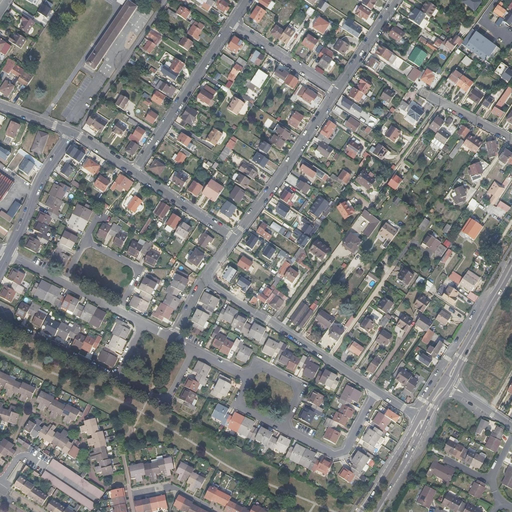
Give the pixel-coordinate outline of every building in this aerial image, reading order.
[(138,7),(131,3),(132,0),(128,0),(86,65),(90,68),(96,72),(138,7)] [(207,10),(209,6),(205,4),(204,2),(202,1),(200,0),(187,0),(188,0),(187,0),(194,0),(202,5),(201,6),(207,10)] [(222,0),(218,0),(221,1),(217,7),(223,12),(229,4),(222,0)] [(260,0),(259,3),(271,10),(274,4),(268,0),(260,0)] [(373,0),(364,0),(362,5),(370,10),(376,2),(373,0)] [(481,3),(476,0),(470,0),(467,6),(476,11),(481,3)] [(420,12),(423,14),(429,18),(436,8),(426,2),(420,12)] [(51,8),(42,3),(37,11),(46,16),(51,8)] [(319,5),(317,9),(323,13),(327,6),(322,3),(320,5),(319,5)] [(493,13),(497,16),(500,18),(504,21),(508,15),(500,9),(502,7),(499,5),(493,13)] [(180,6),(175,13),(177,15),(184,19),(189,11),(180,6)] [(258,23),(265,12),(257,7),(250,17),(258,23)] [(361,18),(366,21),(370,14),(360,7),(355,16),(360,19),(361,18)] [(421,17),(423,14),(420,12),(412,7),(406,17),(416,24),(421,17)] [(175,13),(168,8),(165,12),(175,18),(177,15),(175,13)] [(511,18),(511,14),(509,13),(508,15),(504,21),(503,22),(508,25),(511,18)] [(28,34),(35,23),(32,21),(24,17),(21,21),(24,23),(20,29),(28,34)] [(421,17),(416,24),(420,27),(425,20),(421,17)] [(312,28),(322,35),(329,25),(319,18),(312,28)] [(189,22),(193,25),(200,30),(203,26),(198,22),(198,23),(191,19),(189,22)] [(348,19),(342,29),(358,39),(362,32),(352,25),(354,23),(348,19)] [(157,21),(153,28),(156,31),(158,28),(159,29),(162,24),(157,21)] [(195,39),(201,30),(200,30),(193,25),(188,33),(195,39)] [(278,39),(284,31),(276,26),(271,34),(278,39)] [(287,27),(284,31),(278,39),(287,45),(295,33),(287,27)] [(397,30),(399,28),(397,27),(395,28),(389,36),(399,42),(401,39),(404,34),(397,30)] [(154,38),(151,43),(155,45),(159,40),(160,38),(150,30),(147,35),(150,37),(151,36),(154,38)] [(462,44),(474,53),(485,39),(472,30),(464,41),(462,44)] [(7,35),(4,39),(16,46),(21,38),(12,31),(8,36),(7,35)] [(311,52),(318,42),(308,35),(301,45),(311,52)] [(453,41),(448,37),(443,42),(443,43),(442,45),(453,52),(458,45),(462,40),(457,36),(453,41)] [(184,37),(178,45),(187,52),(193,44),(184,37)] [(236,53),(242,42),(235,37),(228,48),(236,53)] [(418,41),(436,53),(442,45),(443,43),(434,37),(431,42),(436,45),(435,47),(429,43),(428,43),(421,39),(420,40),(419,40),(418,41)] [(0,53),(5,56),(8,51),(11,47),(0,39),(0,53)] [(493,44),(485,39),(474,53),(482,59),(493,44)] [(333,50),(343,56),(346,52),(345,51),(348,45),(340,40),(333,50)] [(150,52),(155,45),(151,43),(148,41),(146,43),(143,48),(150,52)] [(500,50),(493,44),(482,59),(485,61),(486,62),(485,62),(486,63),(487,62),(490,64),(500,50)] [(314,53),(319,56),(323,49),(319,46),(314,53)] [(387,62),(393,54),(381,46),(375,54),(387,62)] [(324,47),(323,49),(319,56),(318,56),(322,59),(318,65),(326,70),(332,60),(330,59),(333,53),(324,47)] [(418,67),(427,55),(417,48),(411,57),(410,56),(407,60),(418,67)] [(163,52),(159,49),(154,55),(158,58),(163,52)] [(263,57),(254,51),(248,60),(258,66),(263,57)] [(231,64),(233,60),(223,54),(220,57),(224,59),(231,64)] [(472,61),(466,56),(462,62),(468,66),(472,61)] [(243,67),(247,62),(241,58),(238,64),(243,67)] [(380,64),(372,58),(367,66),(375,71),(380,64)] [(16,76),(20,78),(24,71),(15,65),(16,64),(8,59),(1,70),(9,75),(10,73),(16,76)] [(172,66),(170,70),(177,75),(184,64),(177,60),(172,66)] [(230,80),(226,87),(229,89),(234,80),(240,71),(243,68),(237,64),(227,78),(230,80)] [(412,71),(407,79),(414,83),(422,73),(414,68),(412,71)] [(175,77),(163,69),(161,72),(178,83),(181,79),(176,75),(175,77)] [(268,75),(259,69),(251,81),(248,85),(253,88),(256,83),(261,86),(268,75)] [(428,70),(422,80),(424,81),(431,72),(428,70)] [(456,84),(463,76),(455,70),(447,81),(455,86),(456,84)] [(28,84),(33,77),(31,75),(24,71),(20,78),(28,84)] [(282,74),(277,71),(274,75),(279,79),(278,80),(282,83),(288,75),(284,72),(282,74)] [(436,75),(431,72),(424,81),(430,85),(436,75)] [(14,87),(17,83),(18,81),(20,78),(16,76),(10,85),(14,87)] [(298,81),(289,76),(284,84),(292,89),(298,81)] [(474,84),(463,76),(456,84),(467,92),(474,84)] [(28,84),(20,78),(18,81),(23,84),(26,86),(27,87),(28,84)] [(243,85),(247,87),(248,85),(251,81),(247,78),(243,85)] [(358,91),(361,92),(365,95),(372,84),(363,79),(358,86),(360,87),(358,91)] [(0,92),(7,97),(14,87),(10,85),(5,82),(0,90),(0,92)] [(174,91),(175,91),(176,89),(167,83),(165,85),(163,84),(161,87),(159,90),(166,95),(167,93),(171,95),(174,91)] [(304,86),(300,84),(292,95),(290,99),(294,102),(298,94),(302,97),(302,98),(310,103),(312,101),(313,101),(317,95),(307,89),(307,90),(303,87),(304,86)] [(208,104),(216,92),(207,85),(204,90),(203,89),(197,97),(208,104)] [(359,95),(361,92),(358,91),(355,88),(350,97),(356,100),(357,98),(359,99),(361,96),(359,95)] [(511,91),(508,88),(492,111),(502,118),(505,114),(498,110),(511,91)] [(389,104),(395,95),(387,89),(381,98),(389,104)] [(484,97),(475,89),(469,97),(479,104),(484,97)] [(160,105),(165,97),(157,92),(156,94),(152,100),(160,105)] [(242,94),(241,97),(253,105),(255,102),(242,94)] [(125,107),(129,101),(121,96),(115,105),(124,111),(126,108),(125,107)] [(495,101),(488,96),(482,105),(489,110),(495,101)] [(245,104),(235,97),(232,103),(233,103),(232,106),(230,105),(227,110),(237,116),(245,104)] [(347,99),(343,106),(351,111),(353,107),(362,113),(364,110),(355,104),(347,99)] [(409,105),(402,100),(398,106),(404,111),(409,105)] [(340,115),(343,110),(337,106),(334,111),(340,115)] [(414,106),(408,114),(418,121),(424,113),(414,106)] [(184,120),(180,126),(186,129),(190,124),(192,125),(196,119),(194,118),(197,114),(196,113),(197,111),(192,108),(190,110),(188,108),(181,118),(184,120)] [(149,110),(143,118),(150,123),(156,115),(149,110)] [(293,114),(291,112),(287,117),(290,119),(288,123),(296,128),(303,117),(295,112),(293,114)] [(108,124),(92,113),(85,123),(90,127),(92,125),(99,130),(98,131),(102,133),(108,124)] [(405,118),(415,125),(418,121),(408,114),(405,118)] [(437,133),(440,129),(445,122),(437,117),(429,127),(437,133)] [(127,123),(135,128),(138,124),(129,118),(127,123)] [(359,124),(350,118),(346,124),(355,130),(359,124)] [(330,121),(318,139),(322,142),(327,145),(330,140),(328,139),(336,126),(330,121)] [(12,122),(4,142),(9,144),(10,140),(12,141),(19,125),(12,122)] [(126,129),(116,123),(111,131),(115,134),(116,133),(121,137),(126,129)] [(469,131),(461,125),(459,128),(461,129),(458,133),(464,138),(469,131)] [(281,126),(276,134),(286,141),(291,133),(281,126)] [(394,143),(401,133),(392,126),(384,136),(394,143)] [(128,139),(132,142),(137,145),(140,140),(141,141),(146,133),(138,127),(134,133),(136,134),(134,137),(131,134),(128,139)] [(215,146),(223,134),(214,128),(206,140),(215,146)] [(440,129),(437,133),(431,142),(441,149),(450,136),(440,129)] [(41,154),(48,135),(39,131),(32,150),(41,154)] [(189,142),(191,139),(181,133),(177,140),(186,147),(189,142)] [(281,149),(286,141),(276,134),(271,142),(281,149)] [(232,136),(230,139),(235,143),(237,140),(242,144),(241,145),(246,149),(248,146),(232,136)] [(474,140),(469,136),(464,142),(463,145),(471,151),(478,141),(475,139),(474,140)] [(230,139),(226,146),(230,149),(232,150),(236,143),(235,143),(230,139)] [(347,150),(353,141),(350,139),(344,148),(347,150)] [(459,150),(463,145),(464,142),(460,139),(454,147),(459,150)] [(363,148),(353,141),(347,150),(357,157),(358,154),(363,148)] [(133,157),(139,147),(137,145),(132,142),(125,152),(133,157)] [(267,155),(272,147),(264,142),(259,149),(267,155)] [(328,146),(327,145),(322,142),(317,150),(323,154),(323,155),(328,159),(334,150),(328,146)] [(496,153),(494,142),(486,144),(489,158),(496,153)] [(384,154),(387,150),(379,144),(375,149),(372,153),(380,159),(384,154)] [(78,150),(71,146),(66,154),(72,159),(73,159),(80,163),(85,155),(79,150),(78,150)] [(230,149),(226,146),(219,157),(223,160),(230,149)] [(453,159),(459,150),(454,147),(448,156),(453,159)] [(186,156),(188,157),(191,153),(182,148),(177,155),(174,160),(181,164),(186,156)] [(497,161),(505,166),(507,163),(511,156),(505,151),(497,161)] [(264,168),(269,160),(258,152),(253,161),(264,168)] [(367,160),(364,157),(358,166),(362,168),(367,160)] [(28,175),(35,165),(26,159),(19,169),(28,175)] [(99,165),(90,160),(85,168),(94,174),(99,165)] [(165,166),(155,160),(150,169),(159,175),(165,166)] [(313,168),(305,162),(300,170),(313,179),(316,175),(326,182),(329,176),(314,166),(313,168)] [(74,169),(67,164),(61,173),(68,178),(74,169)] [(244,164),(240,171),(253,180),(257,173),(244,164)] [(481,174),(478,164),(470,167),(473,177),(470,178),(471,182),(473,181),(477,184),(481,179),(479,175),(481,174)] [(362,168),(358,166),(358,165),(353,171),(357,174),(362,168)] [(351,174),(343,168),(340,172),(341,173),(338,177),(338,178),(341,180),(345,183),(351,174)] [(169,180),(172,182),(178,173),(175,171),(169,180)] [(0,172),(0,185),(9,191),(15,183),(0,172)] [(375,181),(363,172),(356,181),(368,190),(375,181)] [(188,179),(178,173),(172,182),(181,188),(188,179)] [(338,177),(333,173),(330,177),(339,183),(341,180),(338,178),(338,177)] [(240,174),(235,182),(245,189),(250,181),(240,174)] [(118,179),(117,179),(114,184),(118,187),(120,184),(129,190),(134,183),(122,175),(121,177),(120,176),(118,179)] [(403,181),(395,175),(388,184),(396,190),(403,181)] [(111,183),(101,176),(95,185),(104,192),(111,183)] [(216,186),(218,184),(211,179),(202,194),(215,202),(223,190),(216,186)] [(306,194),(310,186),(301,180),(297,188),(306,194)] [(196,196),(202,187),(194,181),(188,191),(196,196)] [(500,186),(494,182),(488,191),(494,195),(492,197),(496,200),(502,191),(498,188),(500,186)] [(57,185),(52,195),(63,201),(68,190),(71,192),(73,189),(62,184),(61,187),(57,185)] [(0,196),(4,199),(9,191),(0,185),(0,196)] [(463,190),(462,187),(453,190),(453,191),(451,191),(455,205),(465,202),(464,198),(466,197),(464,193),(466,193),(465,190),(463,190)] [(245,194),(236,188),(230,197),(239,203),(245,194)] [(295,194),(296,193),(288,188),(280,199),(287,203),(290,198),(293,193),(295,194)] [(394,193),(391,197),(396,200),(401,204),(404,200),(394,193)] [(50,208),(48,211),(59,216),(60,213),(57,211),(63,201),(52,195),(46,205),(50,208)] [(124,205),(127,207),(134,197),(130,195),(124,205)] [(323,197),(322,196),(312,209),(313,210),(323,197)] [(323,222),(336,203),(334,201),(330,207),(328,206),(327,207),(325,206),(328,201),(323,197),(313,210),(312,209),(309,213),(317,218),(323,210),(326,210),(329,212),(326,216),(325,217),(324,216),(321,220),(323,222)] [(142,204),(143,202),(139,199),(138,200),(135,198),(127,208),(135,213),(137,210),(139,211),(143,205),(142,204)] [(472,199),(468,204),(475,209),(478,206),(475,204),(476,202),(472,199)] [(308,201),(306,200),(299,212),(300,213),(308,201)] [(17,201),(8,214),(14,218),(22,205),(17,201)] [(163,218),(166,215),(168,212),(170,208),(161,201),(157,207),(160,209),(156,214),(163,218)] [(229,219),(237,207),(228,201),(220,213),(229,219)] [(499,202),(496,207),(507,214),(510,209),(499,202)] [(350,209),(346,203),(338,208),(345,219),(355,212),(352,208),(350,209)] [(78,204),(73,214),(74,214),(87,221),(92,211),(88,209),(90,206),(86,204),(85,207),(78,204)] [(290,210),(281,204),(276,212),(285,218),(290,210)] [(468,204),(464,210),(471,216),(475,209),(468,204)] [(175,208),(168,217),(170,218),(169,219),(170,220),(167,224),(171,227),(174,229),(176,226),(178,227),(180,223),(179,222),(181,219),(174,214),(177,209),(175,208)] [(372,222),(375,218),(364,210),(361,215),(367,219),(368,219),(372,222)] [(3,211),(0,215),(11,223),(14,218),(8,214),(3,211)] [(41,212),(37,220),(38,221),(47,226),(52,217),(57,220),(59,216),(48,211),(46,215),(41,212)] [(82,230),(87,221),(74,214),(69,224),(75,227),(73,230),(77,232),(79,229),(81,230),(82,230)] [(148,218),(140,234),(143,235),(151,220),(148,218)] [(311,222),(304,218),(302,221),(307,224),(302,231),(305,233),(304,234),(307,236),(315,226),(310,223),(311,222)] [(424,230),(430,222),(426,219),(420,227),(424,230)] [(481,229),(468,220),(460,233),(473,241),(481,229)] [(45,235),(49,227),(47,226),(38,221),(34,230),(39,232),(37,236),(48,241),(50,238),(45,235)] [(363,233),(369,237),(377,226),(372,222),(371,223),(363,233)] [(386,222),(379,232),(383,235),(384,233),(389,237),(388,238),(385,242),(388,244),(396,233),(388,227),(390,225),(386,222)] [(106,239),(108,234),(112,236),(118,225),(113,223),(111,228),(103,224),(97,235),(106,239)] [(192,229),(182,223),(176,232),(185,238),(192,229)] [(263,223),(258,230),(266,237),(268,234),(266,232),(264,231),(267,226),(263,223)] [(446,233),(451,226),(448,224),(442,231),(446,233)] [(121,227),(118,225),(112,236),(116,238),(113,243),(122,247),(127,237),(119,232),(121,227)] [(311,239),(320,227),(318,225),(309,238),(311,239)] [(77,232),(73,230),(66,226),(64,230),(66,231),(63,237),(74,243),(77,237),(75,236),(77,232)] [(255,229),(253,231),(268,241),(270,239),(268,238),(267,239),(265,238),(266,237),(258,230),(255,229)] [(159,231),(152,242),(154,244),(161,233),(159,231)] [(209,242),(211,244),(214,240),(205,234),(198,243),(205,248),(209,242)] [(352,234),(343,245),(347,248),(348,247),(355,252),(362,242),(352,234)] [(299,243),(298,245),(301,247),(304,250),(305,249),(311,239),(309,238),(304,235),(302,237),(301,239),(298,242),(299,243)] [(430,235),(422,246),(426,249),(427,247),(442,258),(447,250),(441,246),(442,243),(436,239),(432,236),(430,235)] [(30,237),(25,247),(36,253),(41,242),(46,245),(48,241),(37,236),(35,239),(30,237)] [(259,240),(252,236),(246,246),(252,250),(259,240)] [(59,242),(57,246),(67,251),(69,248),(72,249),(74,243),(63,237),(60,243),(59,242)] [(137,257),(140,252),(143,254),(149,243),(145,241),(143,247),(133,242),(127,252),(137,257)] [(330,250),(318,241),(311,252),(322,260),(330,250)] [(152,245),(149,243),(143,254),(147,256),(145,261),(154,266),(159,255),(150,251),(152,245)] [(65,254),(67,251),(57,246),(55,249),(58,251),(53,261),(64,267),(69,256),(68,256),(65,254)] [(277,251),(269,246),(263,255),(270,260),(277,251)] [(293,258),(297,260),(297,259),(299,257),(304,250),(301,247),(300,248),(293,258)] [(307,256),(305,249),(304,250),(299,257),(304,261),(307,256)] [(282,250),(280,253),(285,256),(288,259),(290,255),(282,250)] [(448,250),(439,263),(445,267),(450,260),(448,259),(451,253),(448,250)] [(197,266),(204,257),(196,251),(189,260),(197,266)] [(238,265),(247,271),(250,268),(251,266),(253,263),(244,257),(238,265)] [(277,277),(282,280),(283,279),(291,268),(296,261),(297,260),(293,258),(293,257),(290,261),(288,260),(283,267),(277,277)] [(303,263),(304,261),(299,257),(297,259),(297,260),(296,261),(300,265),(301,265),(305,267),(306,265),(303,263)] [(300,275),(291,268),(283,279),(287,282),(289,279),(293,283),(300,275)] [(14,283),(12,286),(23,291),(24,288),(19,285),(25,275),(14,269),(9,280),(14,283)] [(403,275),(399,281),(404,284),(411,274),(405,269),(402,274),(403,275)] [(176,274),(173,280),(184,286),(187,280),(184,279),(186,275),(176,270),(174,273),(176,274)] [(380,280),(369,272),(367,275),(378,282),(380,280)] [(463,280),(452,272),(448,279),(456,284),(459,286),(461,284),(463,280)] [(414,276),(411,274),(404,284),(407,286),(414,276)] [(478,282),(467,274),(463,280),(461,284),(472,291),(478,282)] [(146,278),(143,284),(153,290),(157,284),(158,285),(160,281),(150,276),(148,279),(146,278)] [(427,281),(420,276),(416,282),(423,287),(427,281)] [(274,285),(277,287),(282,280),(277,277),(274,280),(276,281),(274,285)] [(168,285),(166,289),(176,294),(178,290),(181,292),(184,286),(173,280),(170,286),(168,285)] [(428,280),(427,281),(423,287),(422,288),(428,292),(433,284),(428,280)] [(45,300),(45,299),(52,286),(42,281),(40,284),(37,283),(32,293),(45,300)] [(142,291),(140,295),(150,300),(151,301),(153,297),(151,295),(153,290),(143,284),(140,290),(142,291)] [(52,285),(52,286),(45,299),(55,304),(58,306),(59,304),(63,296),(60,295),(61,292),(62,290),(52,285)] [(21,294),(23,291),(12,286),(11,289),(5,286),(0,296),(11,302),(16,292),(21,294)] [(258,298),(265,304),(267,302),(274,292),(267,287),(262,294),(261,293),(258,298)] [(275,290),(274,292),(267,302),(278,310),(284,301),(283,300),(276,296),(280,291),(276,288),(275,290)] [(169,295),(164,304),(174,309),(175,310),(180,300),(175,298),(176,294),(166,289),(164,292),(169,295)] [(455,300),(458,295),(455,292),(452,290),(450,289),(443,299),(453,306),(456,301),(455,300)] [(280,291),(276,296),(283,300),(286,296),(280,291)] [(204,305),(202,308),(212,313),(219,300),(205,293),(200,302),(202,303),(204,305)] [(474,304),(477,299),(470,294),(466,299),(474,304)] [(61,308),(67,311),(74,298),(68,295),(67,298),(63,296),(59,304),(62,306),(61,308)] [(143,313),(150,300),(140,295),(139,298),(136,297),(135,296),(130,306),(143,313)] [(415,305),(425,312),(431,303),(426,300),(427,299),(422,295),(415,305)] [(79,301),(74,298),(67,311),(73,314),(74,312),(78,314),(82,306),(78,304),(79,301)] [(386,298),(378,309),(383,313),(391,302),(386,298)] [(310,305),(304,301),(295,313),(297,314),(293,320),(297,322),(302,315),(301,314),(303,311),(304,312),(310,305)] [(394,304),(391,302),(383,313),(386,315),(387,314),(394,304)] [(28,313),(31,315),(37,305),(33,303),(30,308),(22,303),(17,314),(25,318),(28,313)] [(82,306),(78,314),(77,316),(90,322),(97,309),(97,308),(87,303),(87,304),(86,307),(82,306)] [(318,306),(313,303),(303,317),(304,317),(299,324),(302,327),(311,315),(310,315),(318,306)] [(168,320),(174,309),(164,304),(162,304),(157,314),(154,313),(152,316),(163,321),(164,318),(168,320)] [(41,307),(37,305),(31,315),(36,317),(33,322),(41,326),(47,316),(38,312),(41,307)] [(338,316),(325,307),(319,315),(332,324),(338,316)] [(213,314),(212,313),(202,308),(200,312),(198,311),(195,316),(206,322),(209,316),(211,317),(213,314)] [(232,324),(237,315),(238,313),(227,308),(226,311),(222,310),(219,317),(217,320),(220,322),(222,319),(232,324)] [(106,314),(97,309),(90,322),(99,327),(103,321),(106,323),(108,320),(105,318),(106,314)] [(452,317),(442,311),(437,319),(446,326),(452,317)] [(405,314),(401,320),(398,325),(407,331),(414,322),(409,319),(410,318),(405,314)] [(45,331),(55,336),(56,334),(61,325),(51,319),(52,317),(48,315),(43,325),(47,327),(45,331)] [(237,315),(232,324),(232,326),(241,331),(240,334),(244,336),(249,326),(245,324),(247,320),(237,315)] [(352,315),(345,326),(348,328),(355,318),(352,315)] [(372,321),(373,319),(368,315),(360,327),(367,332),(371,326),(372,327),(375,324),(372,321)] [(426,329),(429,331),(430,330),(434,323),(431,322),(432,321),(423,315),(416,324),(425,331),(426,329)] [(194,324),(192,327),(195,329),(200,331),(203,333),(205,329),(203,328),(206,322),(195,316),(192,322),(194,324)] [(379,324),(384,328),(390,321),(385,317),(379,324)] [(119,323),(114,334),(115,335),(125,340),(130,329),(126,327),(128,324),(118,318),(116,322),(119,323)] [(62,323),(61,325),(56,334),(67,339),(68,336),(72,338),(77,327),(74,325),(72,328),(62,323)] [(248,336),(254,339),(259,328),(254,325),(253,327),(249,326),(244,336),(247,338),(248,336)] [(329,334),(338,341),(344,332),(335,326),(329,334)] [(73,345),(82,349),(82,347),(87,338),(78,334),(81,329),(77,327),(72,338),(76,340),(73,345)] [(221,350),(226,341),(227,339),(218,334),(221,330),(217,328),(211,338),(215,340),(213,346),(221,350)] [(265,331),(259,328),(254,339),(260,342),(259,344),(263,346),(268,335),(264,333),(265,331)] [(380,343),(384,345),(390,336),(383,330),(376,341),(380,343)] [(436,333),(430,330),(429,331),(423,339),(429,343),(436,333)] [(127,341),(125,340),(115,335),(110,345),(107,344),(105,347),(106,348),(116,353),(117,349),(122,351),(127,341)] [(96,340),(88,337),(87,338),(82,347),(90,352),(93,346),(97,348),(99,344),(103,338),(98,336),(96,340)] [(234,345),(226,341),(221,350),(220,351),(228,356),(231,350),(236,353),(241,342),(236,340),(234,345)] [(350,349),(355,342),(353,340),(346,349),(354,354),(355,352),(350,349)] [(275,354),(278,355),(283,344),(280,343),(279,346),(268,341),(263,352),(273,357),(275,354)] [(244,343),(241,342),(236,353),(238,354),(236,358),(246,363),(252,352),(242,347),(244,343)] [(355,352),(359,355),(364,348),(355,342),(350,349),(355,352)] [(435,358),(444,345),(441,342),(435,350),(430,347),(426,352),(431,356),(435,358)] [(280,363),(288,367),(292,357),(293,356),(285,352),(287,346),(283,344),(278,355),(282,357),(280,363)] [(114,356),(116,353),(106,348),(100,360),(114,367),(118,358),(114,356)] [(419,355),(416,359),(429,367),(432,363),(432,362),(433,361),(424,355),(422,357),(419,355)] [(292,357),(288,367),(287,368),(295,373),(298,367),(302,370),(307,359),(303,356),(300,361),(292,357)] [(382,361),(376,357),(367,369),(371,371),(373,369),(376,371),(382,361)] [(303,375),(313,380),(319,368),(309,363),(311,360),(307,359),(302,370),(305,371),(303,375)] [(198,373),(196,376),(206,381),(208,378),(205,376),(210,366),(199,360),(194,371),(198,373)] [(397,379),(402,371),(407,364),(403,362),(399,368),(393,377),(397,379)] [(412,377),(402,371),(397,379),(406,386),(412,377)] [(320,382),(325,385),(331,375),(325,372),(324,374),(321,373),(315,383),(319,385),(320,382)] [(220,379),(217,385),(228,390),(230,385),(228,383),(230,379),(219,374),(218,378),(220,379)] [(331,375),(325,385),(331,388),(330,391),(334,392),(339,382),(336,380),(337,378),(331,375)] [(412,377),(406,386),(405,387),(406,387),(403,392),(409,396),(418,382),(417,381),(420,377),(417,375),(414,379),(412,377)] [(204,385),(206,381),(196,376),(193,380),(188,377),(184,385),(195,391),(199,383),(204,385)] [(8,377),(3,386),(6,388),(4,393),(7,394),(14,380),(8,377)] [(17,391),(21,383),(14,380),(7,394),(10,396),(12,391),(16,393),(17,391)] [(21,383),(17,391),(20,393),(18,398),(21,399),(24,395),(28,385),(22,382),(21,383)] [(28,385),(24,395),(21,399),(24,401),(27,396),(30,398),(35,388),(28,385)] [(225,396),(228,390),(217,385),(214,390),(211,389),(210,393),(220,398),(222,395),(225,396)] [(347,386),(341,399),(351,404),(352,401),(356,403),(361,393),(347,386)] [(191,404),(196,393),(185,388),(179,398),(185,401),(183,404),(194,410),(195,406),(191,404)] [(41,410),(48,394),(41,391),(37,401),(40,403),(37,408),(41,410)] [(313,405),(311,408),(322,413),(324,410),(319,408),(324,397),(313,392),(308,402),(313,405)] [(49,407),(53,399),(54,398),(48,394),(41,410),(43,411),(46,406),(49,407)] [(60,403),(53,399),(49,407),(48,409),(52,411),(50,415),(53,417),(60,403)] [(351,404),(341,399),(340,399),(338,403),(343,405),(339,413),(348,418),(350,419),(354,411),(349,408),(351,404)] [(58,414),(62,416),(62,414),(66,406),(60,403),(53,417),(56,419),(58,414)] [(74,407),(67,404),(66,406),(62,414),(66,416),(63,421),(66,422),(74,407)] [(220,423),(224,425),(227,418),(229,415),(225,413),(227,409),(225,408),(218,404),(212,415),(222,420),(220,423)] [(6,410),(3,420),(10,423),(15,407),(12,406),(10,411),(6,410)] [(15,407),(10,423),(16,425),(20,415),(16,414),(18,408),(15,407)] [(74,407),(66,422),(69,424),(71,419),(75,421),(80,411),(74,407)] [(322,413),(311,408),(310,411),(305,408),(299,419),(310,424),(315,414),(321,417),(322,413)] [(385,416),(390,419),(396,423),(399,417),(389,410),(385,416)] [(232,417),(229,415),(227,418),(230,420),(227,426),(237,431),(244,417),(234,412),(232,417)] [(384,429),(390,419),(385,416),(379,412),(373,422),(376,424),(374,427),(384,434),(386,430),(384,429)] [(348,418),(339,413),(337,413),(333,421),(328,418),(326,422),(337,428),(339,424),(344,426),(348,418)] [(31,417),(25,426),(31,430),(40,417),(38,415),(35,420),(31,417)] [(38,434),(38,433),(43,425),(40,423),(43,419),(40,417),(31,430),(38,434)] [(244,417),(237,431),(247,436),(247,437),(250,438),(255,428),(252,426),(253,424),(254,422),(244,417)] [(86,425),(81,426),(82,429),(97,426),(96,419),(85,421),(86,425)] [(483,429),(486,431),(489,423),(481,419),(476,432),(481,434),(483,429)] [(38,433),(45,437),(53,424),(50,422),(48,426),(44,424),(43,425),(38,433)] [(335,432),(337,428),(326,422),(324,426),(329,429),(324,439),(335,444),(340,434),(335,432)] [(45,437),(51,441),(52,439),(57,432),(53,430),(56,426),(53,424),(45,437)] [(92,434),(97,427),(97,426),(82,429),(82,433),(87,432),(88,435),(92,434)] [(261,441),(266,430),(260,427),(259,430),(255,428),(250,438),(254,440),(255,438),(261,441)] [(382,437),(384,434),(374,427),(372,430),(370,429),(366,435),(376,442),(380,436),(382,437)] [(58,430),(57,432),(52,439),(58,443),(67,430),(64,428),(62,432),(58,430)] [(500,442),(505,431),(498,428),(493,439),(491,438),(486,449),(496,454),(501,443),(500,442)] [(65,447),(68,442),(70,438),(67,436),(70,432),(67,430),(58,443),(65,447)] [(265,446),(269,448),(276,435),(266,430),(261,441),(266,444),(265,446)] [(103,432),(98,433),(92,434),(93,438),(88,439),(88,443),(104,439),(103,432)] [(279,437),(276,435),(269,448),(272,450),(274,447),(284,452),(290,441),(279,435),(279,437)] [(373,447),(376,442),(366,435),(363,440),(365,442),(363,445),(372,451),(375,448),(373,447)] [(458,446),(460,443),(451,438),(444,452),(450,455),(449,456),(453,457),(453,456),(460,459),(459,460),(465,463),(465,462),(471,465),(471,466),(474,468),(475,467),(480,470),(485,460),(470,453),(468,456),(463,453),(464,450),(458,446)] [(29,451),(32,448),(19,439),(17,441),(29,451)] [(68,442),(65,447),(63,450),(69,454),(77,441),(75,439),(72,444),(68,442)] [(95,449),(102,448),(106,447),(104,439),(88,443),(89,446),(94,445),(95,449)] [(15,445),(6,440),(2,446),(15,455),(17,452),(13,449),(15,445)] [(77,441),(69,454),(74,459),(80,450),(77,448),(80,443),(77,441)] [(285,456),(299,463),(305,449),(296,444),(294,448),(290,446),(285,456)] [(2,446),(0,448),(0,453),(4,456),(7,458),(9,455),(13,458),(15,455),(2,446)] [(102,448),(95,449),(91,450),(91,454),(87,455),(87,458),(103,455),(102,448)] [(306,449),(305,449),(299,463),(308,468),(312,461),(315,463),(317,459),(313,458),(315,454),(306,449)] [(359,451),(355,457),(365,464),(369,458),(371,459),(373,456),(364,449),(361,453),(359,451)] [(93,460),(94,464),(98,463),(104,462),(103,455),(87,458),(88,461),(93,460)] [(320,461),(317,459),(315,463),(312,470),(315,472),(316,468),(327,474),(332,462),(322,457),(320,461)] [(354,464),(352,468),(361,474),(364,470),(361,469),(365,464),(355,457),(351,463),(354,464)] [(166,461),(169,476),(172,475),(171,470),(175,470),(173,459),(166,461)] [(109,468),(108,461),(104,462),(98,463),(99,467),(93,468),(94,471),(109,468)] [(166,461),(158,462),(159,463),(161,473),(165,472),(166,477),(169,476),(166,461)] [(21,473),(25,475),(28,466),(19,462),(17,466),(23,468),(21,473)] [(450,484),(456,472),(452,471),(452,472),(438,465),(439,464),(434,462),(427,475),(432,478),(433,475),(450,484)] [(157,474),(161,473),(159,463),(152,465),(155,481),(158,480),(157,474)] [(181,475),(179,480),(182,481),(189,467),(183,464),(178,473),(181,475)] [(142,476),(147,476),(145,466),(144,465),(137,466),(140,482),(143,482),(142,476)] [(152,465),(145,466),(147,476),(147,477),(151,476),(152,481),(155,481),(152,465)] [(140,482),(137,466),(130,468),(132,478),(136,478),(137,483),(140,482)] [(187,478),(191,480),(194,474),(196,470),(189,467),(182,481),(185,483),(187,478)] [(109,468),(94,471),(94,475),(100,474),(100,477),(111,475),(109,468)] [(359,478),(361,474),(352,468),(349,471),(344,468),(339,475),(349,482),(354,474),(359,478)] [(511,468),(510,468),(508,471),(510,472),(503,486),(511,490),(511,468)] [(194,474),(191,480),(189,483),(193,485),(190,490),(193,491),(200,477),(194,474)] [(22,477),(16,486),(23,490),(29,482),(22,477)] [(200,477),(193,491),(196,493),(198,488),(202,490),(207,480),(200,477)] [(23,490),(30,495),(35,487),(36,486),(29,482),(23,490)] [(484,489),(486,486),(479,482),(477,485),(475,484),(470,496),(480,501),(486,489),(484,489)] [(211,501),(212,499),(217,490),(210,486),(204,497),(211,501)] [(35,487),(30,495),(29,496),(36,501),(42,492),(35,487)] [(430,506),(437,492),(427,487),(418,505),(429,510),(431,507),(430,506)] [(125,496),(123,489),(111,491),(113,499),(125,496)] [(217,490),(212,499),(219,503),(224,491),(220,489),(219,491),(217,490)] [(226,507),(229,501),(231,497),(228,496),(229,494),(224,491),(219,503),(226,507)] [(42,492),(36,501),(43,505),(49,496),(42,492)] [(186,498),(179,494),(173,505),(180,508),(186,498)] [(125,504),(126,504),(125,496),(113,499),(114,506),(125,504)] [(165,496),(157,497),(159,508),(162,507),(163,510),(168,509),(165,496)] [(479,511),(469,507),(469,508),(463,505),(463,504),(448,496),(443,506),(448,508),(448,509),(451,511),(452,510),(455,511),(479,511)] [(157,497),(150,499),(152,511),(157,511),(156,508),(159,508),(157,497)] [(187,511),(192,503),(193,501),(186,498),(180,508),(187,511)] [(52,499),(46,507),(53,511),(59,503),(52,499)] [(136,511),(141,511),(144,511),(142,500),(141,499),(134,500),(136,511)] [(147,511),(150,511),(152,511),(150,499),(142,500),(144,511),(147,511)] [(229,501),(226,507),(224,511),(226,511),(232,511),(237,502),(233,500),(232,502),(229,501)] [(241,505),(237,502),(232,511),(240,511),(243,508),(240,506),(241,505)] [(53,511),(62,511),(66,508),(59,503),(53,511)] [(196,511),(199,508),(199,507),(192,503),(187,511),(196,511)]
